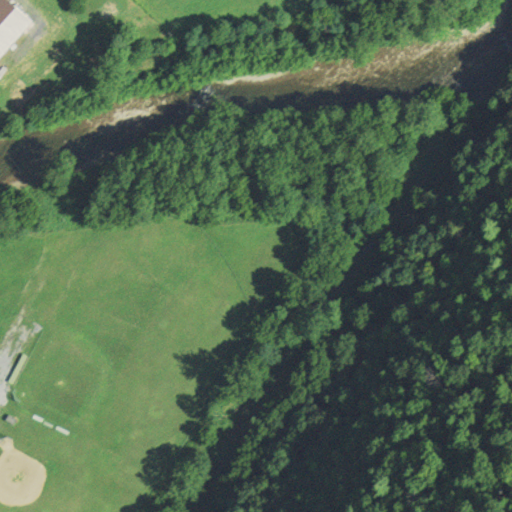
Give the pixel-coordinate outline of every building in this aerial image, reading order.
[(8,382),(24,355),(28,358),(13,385),(8,382)] [(21,415),(24,410),(33,415),(30,420),(21,415)] [(5,422),(8,416),(18,422),(15,427),(5,422)] [(33,420),(35,417),(43,422),(41,425),(33,420)] [(44,425),(46,421),(57,428),(55,432),(44,425)]
